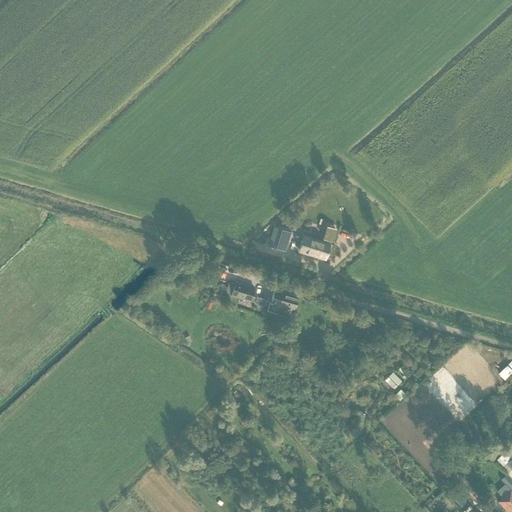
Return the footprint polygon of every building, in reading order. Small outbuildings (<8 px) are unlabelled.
[(322,242),(309,238),(304,236),(299,250),(304,252),(325,258),(330,244),(328,244),(329,240),(333,241),(336,229),(327,226),(322,242)] [(269,245),(284,250),(290,232),(275,227),(269,245)] [(254,286),(234,280),(233,282),(228,280),(225,292),(230,293),(230,295),(250,301),(254,286)] [(279,290),(274,288),(270,301),(269,301),(266,310),(287,316),(290,308),(293,309),(297,297),(287,294),(287,291),(280,289),(279,290)] [(228,302),(230,297),(213,291),(211,297),(228,302)] [(405,376),(409,373),(405,369),(405,368),(402,365),(398,368),(403,374),(402,375),(403,377),(405,375),(405,376)] [(394,373),(392,371),(384,379),(393,388),(401,380),(399,377),(400,376),(395,371),(394,373)] [(448,383),(451,380),(444,373),(441,376),(448,383)] [(405,394),(400,388),(394,395),(399,400),(405,394)] [(471,401),(463,392),(459,395),(467,404),(471,401)] [(377,460),(380,458),(364,440),(361,443),(377,460)] [(510,489),(511,486),(511,480),(505,473),(500,478),(510,489)] [(294,487),(298,484),(293,478),(289,482),(294,487)] [(459,491),(456,487),(448,494),(451,498),(459,491)] [(491,505),(497,499),(486,487),(479,493),(491,505)] [(511,511),(511,491),(510,489),(498,501),(506,510),(508,509),(511,511)]
